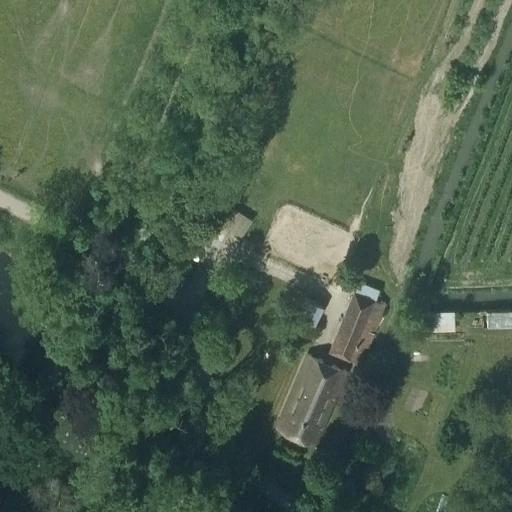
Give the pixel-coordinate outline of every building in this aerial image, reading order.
[(233,205),(223,221),(243,234),(253,217),(233,205)] [(361,362),(386,303),(355,290),(330,349),(361,362)] [(317,320),(325,304),(308,296),(300,313),(317,320)] [(456,329),(455,308),(434,309),(435,329),(456,329)] [(511,308),(487,309),(487,328),(511,327),(511,308)] [(315,442),(346,370),(310,354),(278,426),(315,442)]
